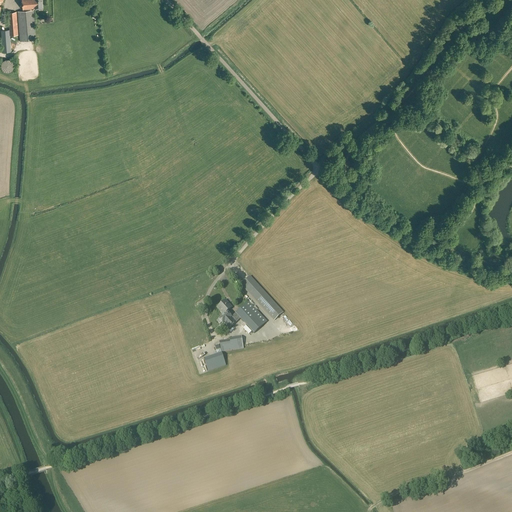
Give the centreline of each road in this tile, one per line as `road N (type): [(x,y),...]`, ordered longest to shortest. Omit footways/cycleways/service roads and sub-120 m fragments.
road 1 (unclassified): [(320,168),(167,0)]
road 2 (track): [(500,272),(402,239),(320,168)]
road 3 (unclassified): [(230,263),(320,168)]
